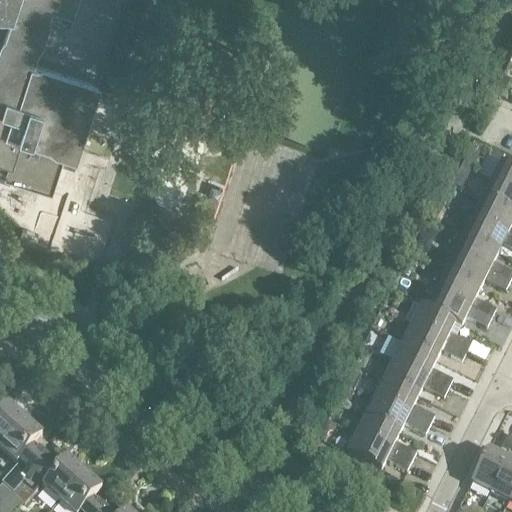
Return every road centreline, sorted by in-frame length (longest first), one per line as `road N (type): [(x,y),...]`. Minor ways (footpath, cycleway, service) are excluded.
road 1 (tertiary): [(0,294),(143,421),(301,511)]
road 2 (residential): [(438,511),(499,390)]
